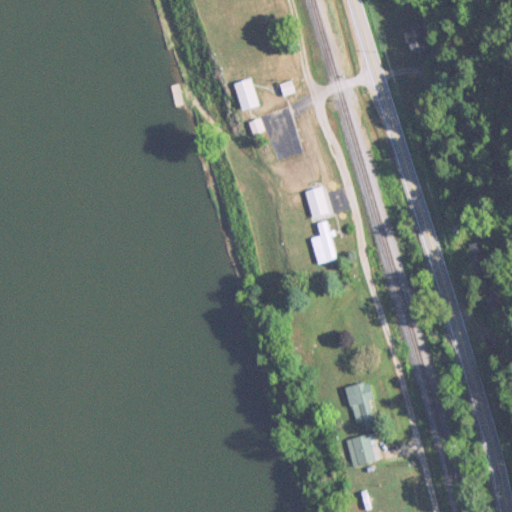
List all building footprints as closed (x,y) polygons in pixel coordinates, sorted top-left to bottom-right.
[(407,53),(425,51),(423,26),(405,28),(407,53)] [(233,86),(234,110),(251,109),(250,86),(233,86)] [(250,137),(260,133),(255,121),(245,125),(250,137)] [(334,209),(321,186),(305,194),(318,218),(334,209)] [(315,224),(318,237),(310,239),(316,265),(336,260),(328,221),(315,224)] [(351,391),(361,431),(379,427),(369,386),(351,391)] [(371,433),(345,442),(354,467),(380,458),(371,433)]
